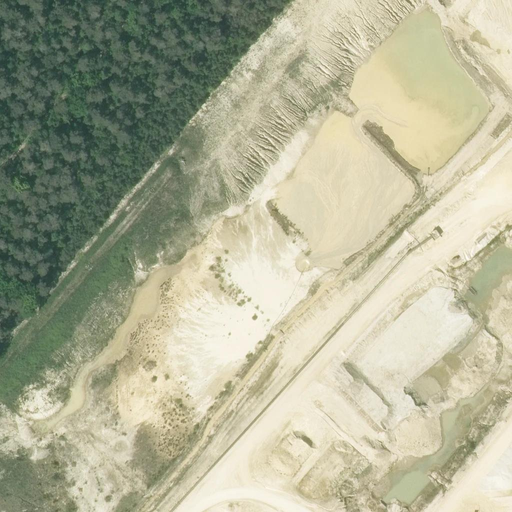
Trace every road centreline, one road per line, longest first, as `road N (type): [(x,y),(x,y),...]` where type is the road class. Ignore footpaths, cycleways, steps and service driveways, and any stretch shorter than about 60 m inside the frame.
road 1 (track): [(73,279),(315,0)]
road 2 (track): [(151,0),(0,176)]
